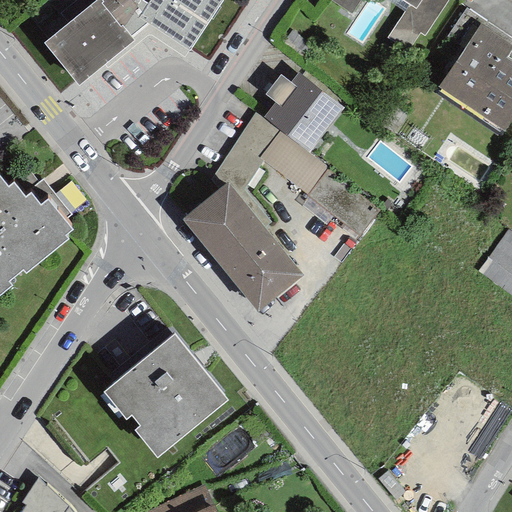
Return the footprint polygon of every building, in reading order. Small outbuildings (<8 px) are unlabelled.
[(97,0),(43,43),(78,86),(134,40),(130,36),(146,23),(137,17),(146,3),(141,0),(97,0)] [(148,0),(146,3),(137,17),(146,23),(188,50),(221,0),(148,0)] [(361,0),(330,0),(349,12),(352,14),(361,0)] [(402,0),(409,4),(405,11),(386,40),(407,53),(420,34),(424,37),(448,0),(402,0)] [(388,0),(405,11),(409,4),(402,0),(388,0)] [(435,52),(453,64),(480,25),(484,19),(466,8),(435,52)] [(511,39),(484,19),(480,25),(511,47),(511,39)] [(453,64),(438,87),(470,109),(503,131),(511,118),(511,62),(505,58),(511,47),(480,25),(453,64)] [(279,130),(308,152),(343,109),(298,73),(290,82),(280,74),(264,95),(274,102),(262,117),(279,130)] [(262,117),(254,112),(211,180),(218,190),(227,183),(264,228),(270,222),(243,188),(263,161),(258,158),(279,130),(262,117)] [(308,152),(279,130),(258,158),(263,161),(306,194),(328,168),(308,152)] [(380,209),(328,168),(306,194),(358,235),(380,209)] [(0,178),(0,294),(12,285),(9,281),(22,271),(25,274),(67,240),(64,236),(72,230),(64,220),(70,215),(42,180),(29,191),(30,193),(25,198),(13,183),(7,188),(0,178)] [(218,190),(181,220),(257,313),(303,276),(264,228),(227,183),(218,190)] [(511,240),(508,238),(479,277),(511,300),(511,240)] [(131,416),(139,426),(133,431),(155,458),(161,453),(227,400),(174,334),(108,387),(102,392),(125,420),(131,416)] [(68,507),(37,480),(21,503),(26,506),(21,511),(72,511),(68,507)] [(216,511),(204,484),(144,511),(216,511)]
